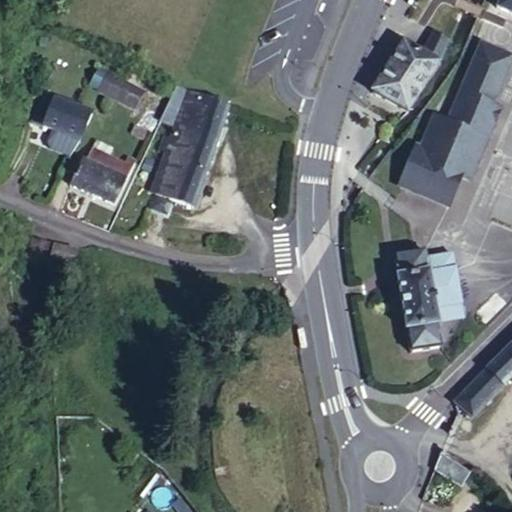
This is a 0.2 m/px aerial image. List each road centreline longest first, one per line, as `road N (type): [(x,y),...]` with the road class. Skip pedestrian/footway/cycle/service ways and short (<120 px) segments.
road 1 (residential): [(313,252),(231,264),(101,238),(0,192)]
road 2 (tertiary): [(371,0),(318,150),(313,252)]
road 3 (tertiary): [(313,252),(343,399),(362,445)]
road 4 (unclassified): [(396,445),(511,329)]
